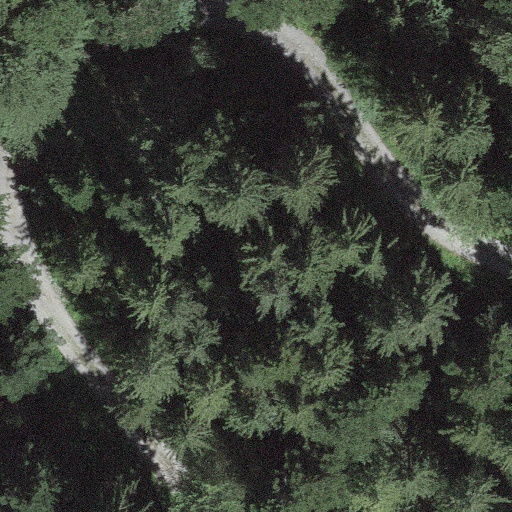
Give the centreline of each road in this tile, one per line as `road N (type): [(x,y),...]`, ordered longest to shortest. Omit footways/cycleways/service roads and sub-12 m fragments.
road 1 (track): [(95,0),(77,13),(37,148),(138,434),(220,511)]
road 2 (track): [(511,260),(477,244),(272,0)]
